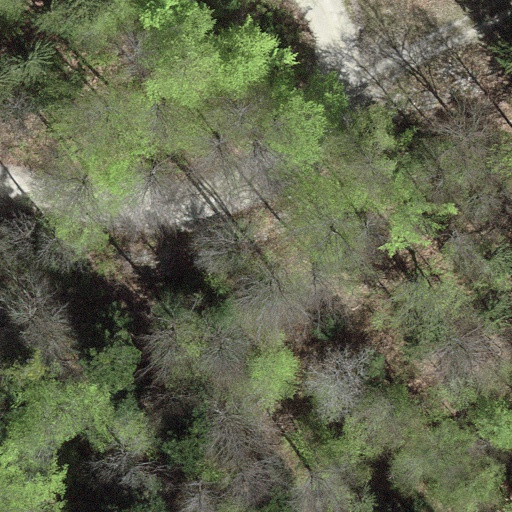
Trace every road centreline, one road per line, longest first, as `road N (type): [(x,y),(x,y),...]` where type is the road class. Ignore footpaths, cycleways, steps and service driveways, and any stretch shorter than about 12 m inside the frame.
road 1 (track): [(317,0),(330,26),(332,89),(305,140),(269,171),(159,207),(102,206),(0,187)]
road 2 (track): [(334,61),(501,0)]
